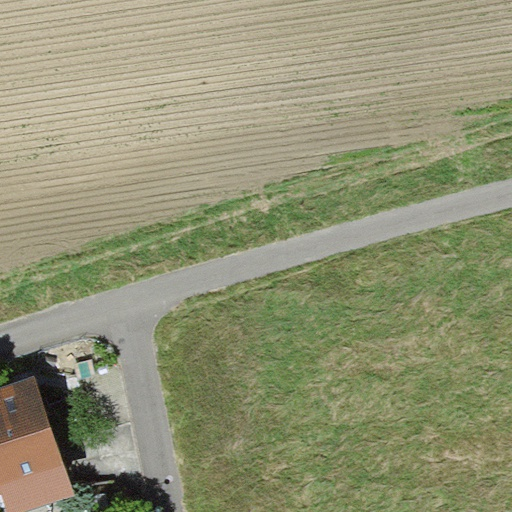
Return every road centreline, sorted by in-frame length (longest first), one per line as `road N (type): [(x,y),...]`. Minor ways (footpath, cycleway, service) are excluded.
road 1 (track): [(0,348),(511,191)]
road 2 (residential): [(159,511),(129,303)]
